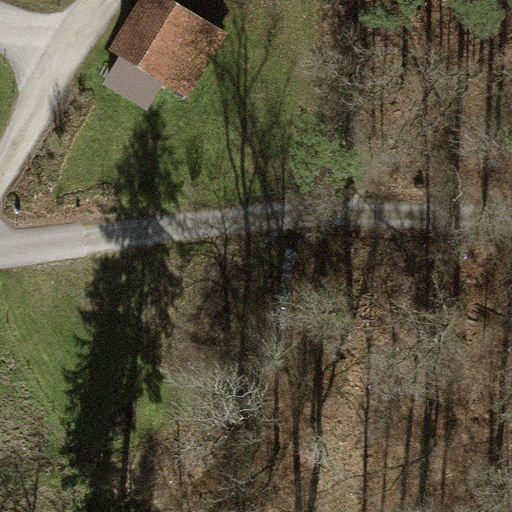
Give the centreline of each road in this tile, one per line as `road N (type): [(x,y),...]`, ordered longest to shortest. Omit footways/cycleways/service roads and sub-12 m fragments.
road 1 (track): [(0,251),(347,212),(511,222)]
road 2 (track): [(108,0),(0,175)]
